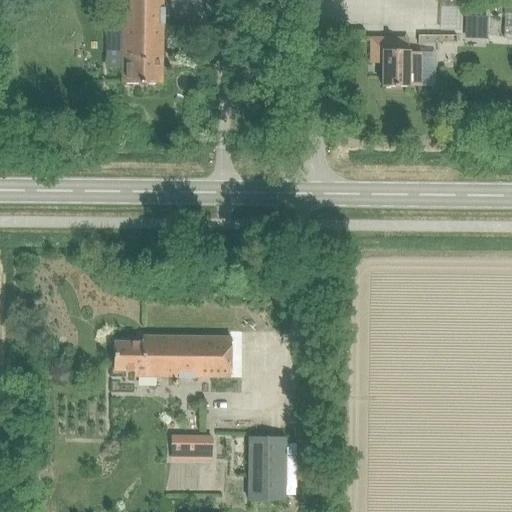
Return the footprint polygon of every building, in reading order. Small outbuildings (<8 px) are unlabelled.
[(161,85),(162,0),(122,0),(121,84),(161,85)] [(488,37),(488,23),(464,22),(464,35),(488,37)] [(401,38),(382,38),(368,38),(368,64),(381,64),(381,87),(407,87),(407,86),(420,86),(421,52),(408,52),(408,50),(401,50),(401,38)] [(229,339),(141,338),(141,343),(113,343),(112,361),(111,361),(111,372),(133,372),(133,378),(229,379),(229,339)] [(211,437),(191,437),(169,437),(169,460),(211,461),(211,437)] [(284,501),(284,439),(247,439),(246,500),(284,501)]
